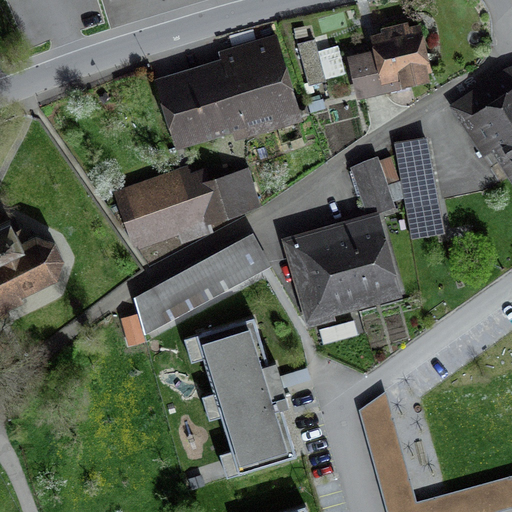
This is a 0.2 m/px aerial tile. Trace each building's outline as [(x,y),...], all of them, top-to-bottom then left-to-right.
[(381,52),(355,58),(363,92),(426,78),(415,30),(378,38),(381,52)] [(230,72),(166,90),(179,135),(243,117),(248,135),(301,120),(277,35),(248,44),(224,50),(230,72)] [(318,40),(301,44),(310,81),(327,77),(318,40)] [(511,64),(451,107),(488,159),(497,153),(511,174),(511,64)] [(423,142),(398,147),(413,236),(438,232),(423,142)] [(391,158),(379,162),(387,185),(399,181),(391,158)] [(379,162),(355,170),(369,212),(394,203),(387,185),(379,162)] [(247,172),(210,183),(219,215),(257,204),(247,172)] [(184,174),(121,198),(136,237),(177,221),(185,242),(215,231),(207,210),(199,213),(184,174)] [(384,217),(289,244),(311,325),(406,299),(384,217)] [(0,310),(21,301),(23,295),(57,278),(63,258),(55,241),(36,235),(21,241),(11,220),(0,225),(0,310)] [(252,232),(133,298),(150,329),(269,264),(252,232)] [(140,315),(123,319),(127,337),(144,332),(140,315)] [(239,473),(295,456),(275,392),(252,317),(197,334),(239,473)] [(393,511),(504,511),(511,510),(511,481),(423,504),(393,395),(367,410),(393,511)]
